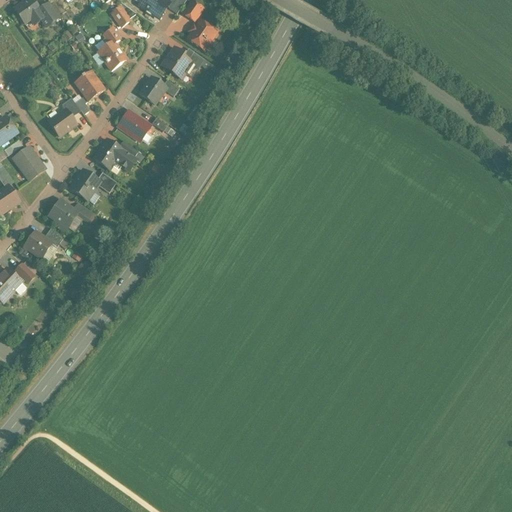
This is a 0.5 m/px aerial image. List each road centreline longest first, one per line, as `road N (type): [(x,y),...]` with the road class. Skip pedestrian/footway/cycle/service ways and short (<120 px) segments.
road 1 (primary): [(0,441),(166,227),(304,0)]
road 2 (residential): [(272,0),(402,74),(511,152)]
road 3 (residential): [(64,168),(159,38)]
road 4 (track): [(152,511),(49,437),(33,437)]
